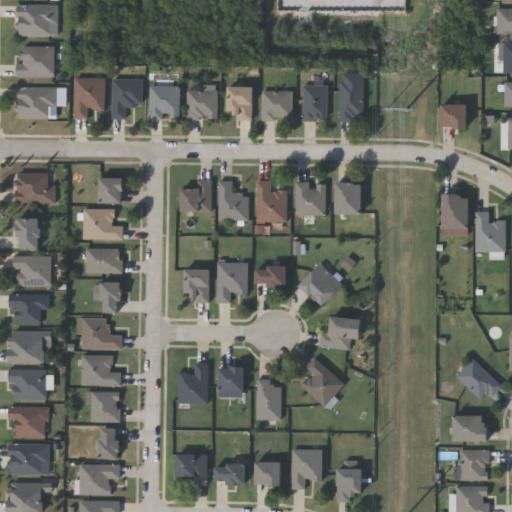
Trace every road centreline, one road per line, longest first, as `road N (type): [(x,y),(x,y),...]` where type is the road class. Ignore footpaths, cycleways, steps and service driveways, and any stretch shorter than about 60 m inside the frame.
road 1 (residential): [(511,185),(477,164),(411,148),(0,149)]
road 2 (residential): [(150,149),(143,511)]
road 3 (residential): [(281,334),(148,332)]
